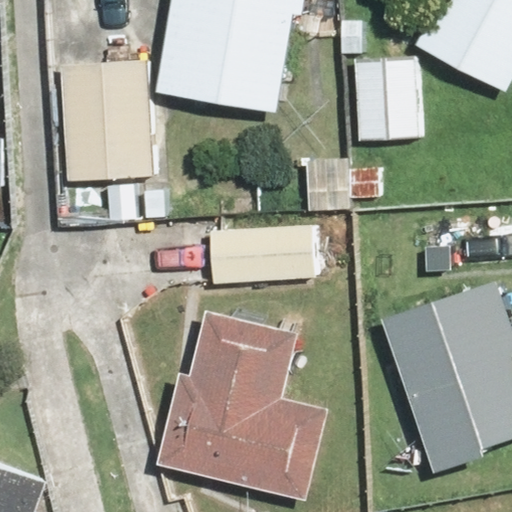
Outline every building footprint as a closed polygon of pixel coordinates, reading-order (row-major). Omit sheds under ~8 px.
[(300,0),(175,0),(161,84),(282,105),(300,0)] [(511,86),(511,84),(511,0),(440,0),(420,39),(511,86)] [(421,58),(358,59),(359,141),(421,141),(421,58)] [(151,217),(151,180),(151,65),(69,65),(70,180),(112,180),(112,217),(151,217)] [(13,135),(0,134),(0,189),(10,190),(13,135)] [(353,154),(310,154),(309,211),(353,212),(353,154)] [(324,228),(208,224),(206,278),(322,282),(324,228)] [(511,290),(505,269),(388,309),(442,467),(494,450),(490,441),(511,433),(511,290)] [(186,364),(162,458),(313,496),(337,403),(287,390),(303,328),(213,305),(197,367),(186,364)] [(0,511),(40,511),(54,475),(0,454),(0,511)]
